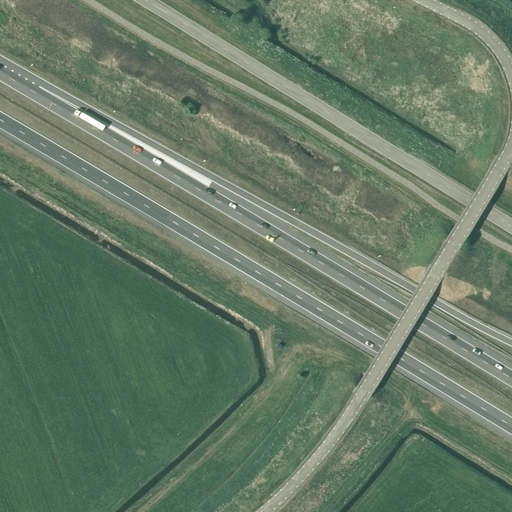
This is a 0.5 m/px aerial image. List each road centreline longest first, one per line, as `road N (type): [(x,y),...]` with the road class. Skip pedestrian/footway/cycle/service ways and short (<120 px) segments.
road 1 (motorway): [(0,121),(511,427)]
road 2 (motorway): [(511,380),(35,93)]
road 3 (motorway): [(511,344),(213,178),(35,93)]
road 4 (tertiary): [(264,511),(341,426),(511,141)]
road 5 (tertiary): [(511,227),(144,0)]
road 6 (tertiary): [(511,78),(480,32),(422,0)]
